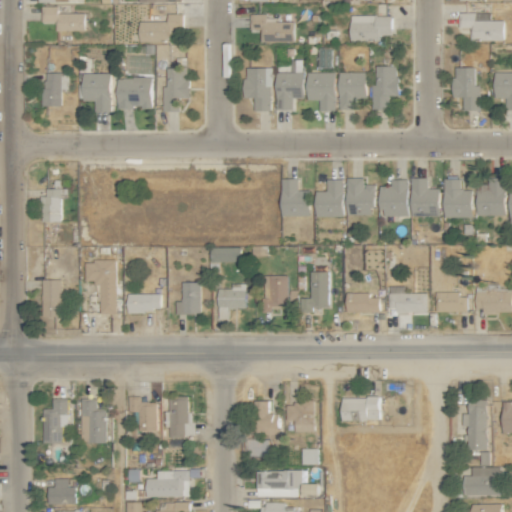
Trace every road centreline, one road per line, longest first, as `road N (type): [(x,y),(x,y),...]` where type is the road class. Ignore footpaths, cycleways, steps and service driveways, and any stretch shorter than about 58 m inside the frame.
road 1 (residential): [(511,141),(11,146)]
road 2 (tertiary): [(12,354),(511,348)]
road 3 (residential): [(12,354),(10,0)]
road 4 (residential): [(440,511),(436,349)]
road 5 (residential): [(224,511),(224,353)]
road 6 (residential): [(14,511),(12,354)]
road 7 (residential): [(213,143),(213,0)]
road 8 (residential): [(426,141),(426,0)]
